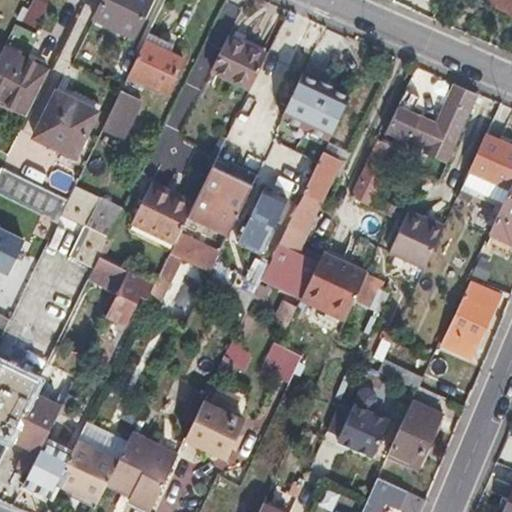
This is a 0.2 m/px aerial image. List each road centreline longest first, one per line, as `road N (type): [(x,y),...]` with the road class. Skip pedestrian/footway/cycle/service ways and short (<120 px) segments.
road 1 (residential): [(330,0),(511,80)]
road 2 (residential): [(511,358),(448,511)]
